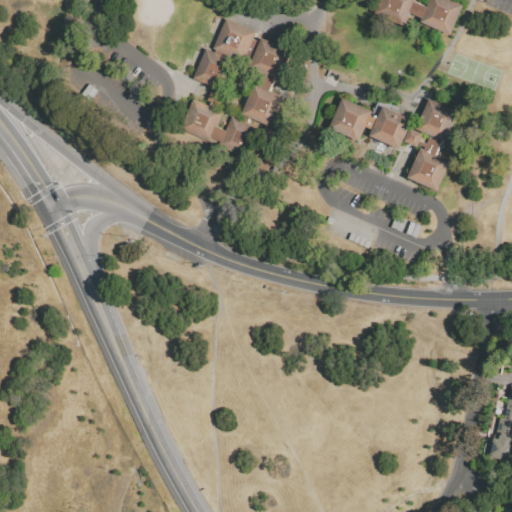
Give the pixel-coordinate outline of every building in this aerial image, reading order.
[(385,0),(420,0),(407,30),(378,17),(385,0)] [(434,0),(444,0),(465,9),(452,38),(423,26),(434,0)] [(215,59),(230,27),(253,37),(251,41),(264,47),(266,46),(288,56),(270,97),(281,102),(271,126),(252,118),(247,129),(259,134),(248,158),(224,147),(210,140),(209,141),(185,131),(197,106),(209,112),(212,105),(211,103),(218,89),(199,80),(209,56),(215,59)] [(382,123),(387,114),(410,124),(405,137),(410,139),(413,133),(432,141),(434,136),(422,130),(433,106),(457,117),(446,141),(445,141),(437,161),(449,166),(438,190),(414,180),(424,156),(425,156),(428,151),(419,147),(419,149),(408,144),(409,142),(403,140),(400,148),(376,138),(378,134),(365,129),(360,141),(336,130),(346,106),(370,116),(370,117),(382,123)] [(507,464),(489,459),(495,436),(497,436),(501,420),(504,420),(511,387),(511,440),(510,448),(511,448),(511,455),(511,459),(508,459),(507,464)]
